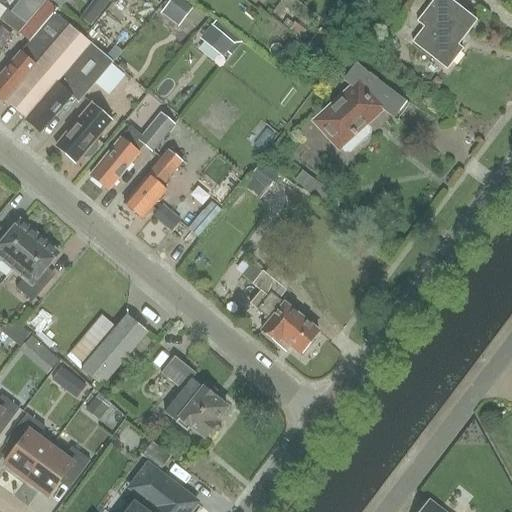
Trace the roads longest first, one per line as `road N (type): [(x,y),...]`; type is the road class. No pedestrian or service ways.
road 1 (residential): [(320,417),(0,148)]
road 2 (tertiary): [(320,417),(511,163)]
road 3 (residential): [(381,511),(511,339)]
